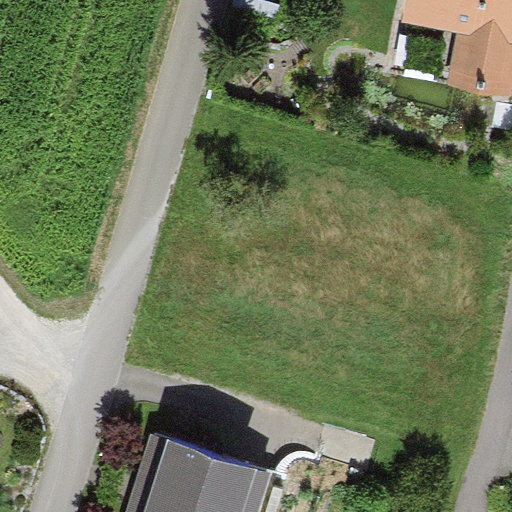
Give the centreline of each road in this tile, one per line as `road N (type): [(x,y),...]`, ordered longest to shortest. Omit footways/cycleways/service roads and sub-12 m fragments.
road 1 (residential): [(45,511),(204,0)]
road 2 (residential): [(511,335),(464,511)]
